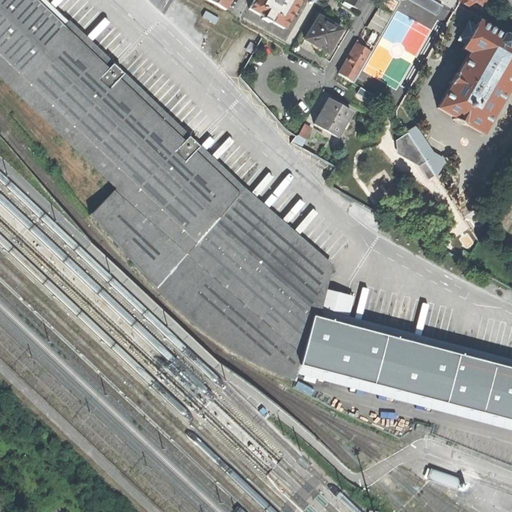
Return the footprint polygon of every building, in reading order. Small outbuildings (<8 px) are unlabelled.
[(0,0),(0,52),(19,73),(63,27),(33,0),(0,0)] [(207,0),(225,10),(231,0),(207,0)] [(270,21),(284,29),(299,0),(254,0),(249,9),(263,17),(262,19),(265,21),(269,22),(270,21)] [(344,0),(342,4),(350,8),(351,6),(358,10),(363,1),(363,0),(344,0)] [(443,6),(432,0),(409,0),(437,16),(443,6)] [(381,35),(391,15),(378,8),(367,28),(371,30),(379,16),(381,17),(373,31),(374,31),(366,44),(373,47),(380,34),(381,35)] [(215,25),(218,19),(205,12),(202,17),(215,25)] [(334,41),(340,30),(317,16),(303,39),(327,53),(334,41)] [(464,124),(481,133),(511,78),(511,41),(511,40),(511,39),(506,36),(501,33),(500,35),(478,22),(475,27),(468,23),(458,40),(459,40),(456,44),(462,48),(462,49),(468,53),(457,74),(455,73),(449,84),(450,85),(437,108),(454,117),(452,119),(463,125),(464,124)] [(314,310),(324,268),(238,193),(194,151),(199,146),(197,144),(188,136),(184,141),(118,79),(122,74),(115,67),(112,64),(107,69),(63,27),(19,73),(14,77),(121,184),(114,191),(113,191),(91,214),(150,282),(151,282),(156,288),(168,299),(180,312),(191,322),(205,332),(218,341),(232,350),(246,358),(261,366),(276,373),(295,382),(297,373),(314,310)] [(371,52),(356,43),(348,57),(338,73),(353,82),(371,52)] [(349,89),(338,83),(334,89),(345,95),(349,89)] [(351,112),(328,99),(322,109),(320,111),(318,114),(319,115),(314,124),(337,137),(351,112)] [(311,128),(304,124),(297,136),(293,143),(301,147),(311,128)] [(407,133),(435,176),(444,160),(433,155),(432,155),(415,128),(407,133)] [(297,373),(451,414),(453,411),(456,406),(511,420),(511,369),(481,361),(484,356),(340,317),(314,310),(297,373)] [(511,363),(484,356),(481,361),(511,369),(511,363)] [(511,420),(456,406),(453,411),(511,426),(511,420)] [(429,434),(431,428),(416,424),(415,430),(429,434)] [(455,489),(458,479),(430,469),(427,478),(455,489)]
